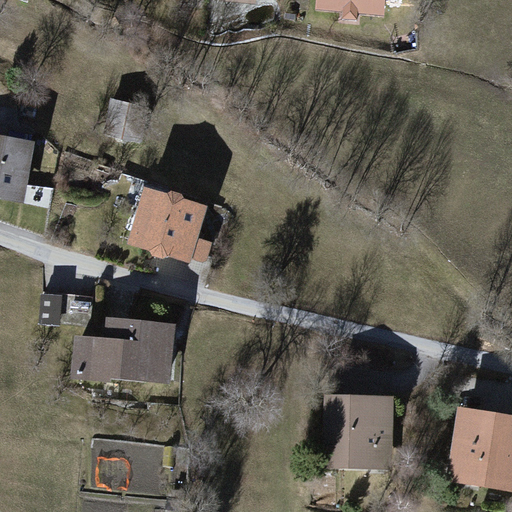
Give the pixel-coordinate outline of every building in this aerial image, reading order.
[(319,0),(319,10),(340,11),(340,21),(389,22),(389,0),(319,0)] [(34,140),(0,134),(0,199),(23,204),(34,140)] [(215,204),(146,186),(131,245),(199,263),(215,204)] [(45,291),(43,322),(64,323),(66,293),(45,291)] [(107,337),(80,335),(78,374),(172,381),(177,321),(108,315),(107,337)] [(396,396),(326,393),(323,465),(393,468),(396,396)] [(511,413),(460,405),(448,479),(511,489),(511,413)]
